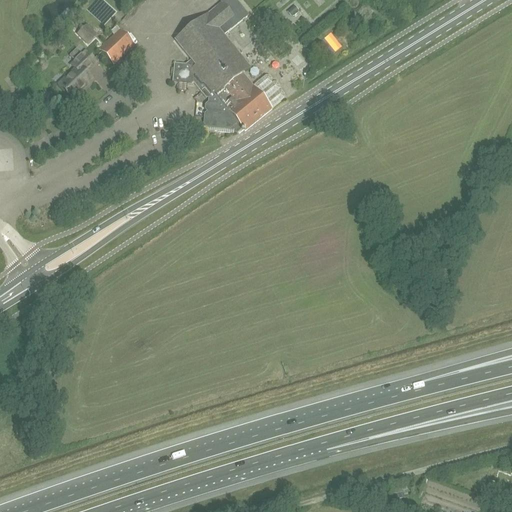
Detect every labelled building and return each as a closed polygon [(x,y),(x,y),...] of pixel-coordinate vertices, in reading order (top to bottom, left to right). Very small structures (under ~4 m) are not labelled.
[(234,57),(219,40),(249,16),(235,0),(220,0),(219,1),(222,4),(209,16),(208,15),(176,41),(192,60),(186,65),(174,64),(172,84),(196,86),(206,99),(212,99),(211,104),(205,103),(203,128),(230,130),(232,128),(237,134),(238,133),(240,134),(243,131),(244,130),(245,132),(272,110),(271,109),(284,99),(285,95),(282,92),(278,92),(278,91),(279,90),(280,86),(277,83),(274,83),(272,84),(271,84),(272,83),(272,80),(270,77),(266,77),(253,87),(253,86),(252,87),(242,74),(249,68),(237,54),(234,57)] [(296,14),(296,12),(297,11),(293,7),(286,13),(290,17),(291,16),(293,17),(296,14)] [(85,26),(77,32),(88,44),(96,37),(85,26)] [(134,46),(120,30),(99,49),(113,65),(134,46)] [(85,74),(96,64),(86,53),(72,66),(76,70),(59,86),(72,100),(92,81),(85,74)]
